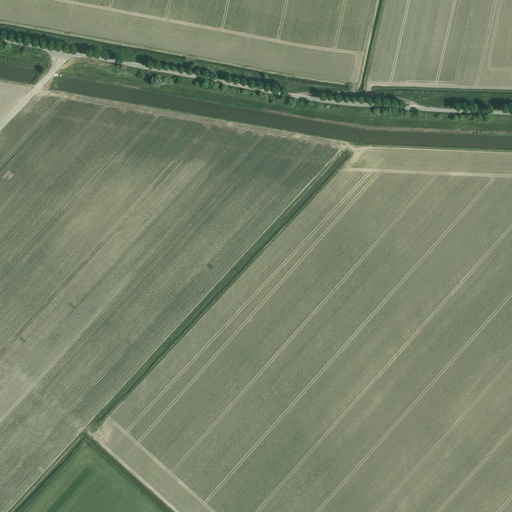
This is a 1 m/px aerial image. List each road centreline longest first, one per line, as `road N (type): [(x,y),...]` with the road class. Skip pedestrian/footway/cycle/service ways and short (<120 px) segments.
road 1 (unclassified): [(511,112),(351,104),(0,39)]
road 2 (track): [(292,95),(368,94),(421,108)]
